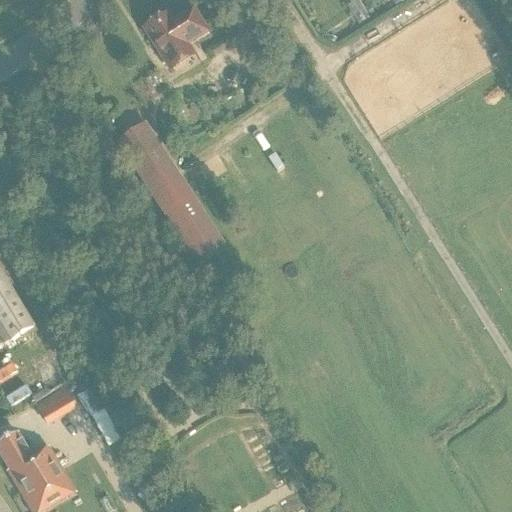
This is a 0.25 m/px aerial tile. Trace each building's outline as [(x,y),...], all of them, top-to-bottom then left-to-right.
[(195,8),(174,21),(169,13),(142,30),(171,75),(198,58),(191,47),(211,34),(195,8)] [(119,143),(197,262),(222,245),(145,127),(119,143)] [(0,272),(0,349),(35,327),(0,272)] [(20,356),(2,367),(21,398),(40,386),(20,356)] [(51,397),(64,418),(78,410),(65,389),(51,397)] [(31,417),(53,406),(48,394),(25,404),(31,417)] [(109,448),(122,440),(114,428),(102,435),(109,448)] [(18,435),(0,445),(0,453),(10,471),(11,472),(9,474),(31,511),(44,511),(75,494),(49,450),(33,460),(18,435)]
